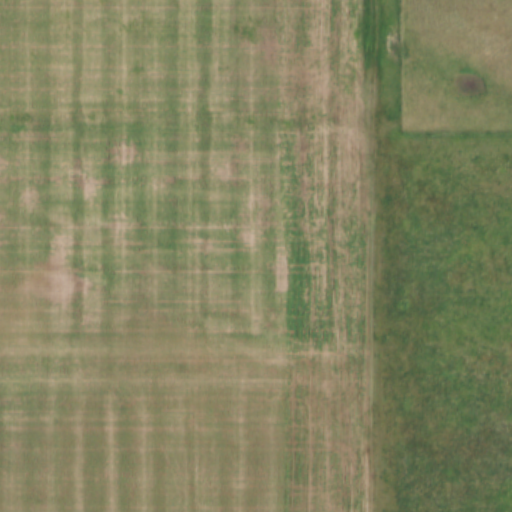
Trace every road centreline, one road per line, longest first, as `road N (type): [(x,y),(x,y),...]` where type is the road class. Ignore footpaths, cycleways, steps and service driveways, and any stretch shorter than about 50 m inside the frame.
road 1 (track): [(0,195),(299,338),(335,371),(367,418),(368,511)]
road 2 (track): [(367,418),(368,0)]
road 3 (track): [(368,106),(334,129),(280,134),(0,132)]
